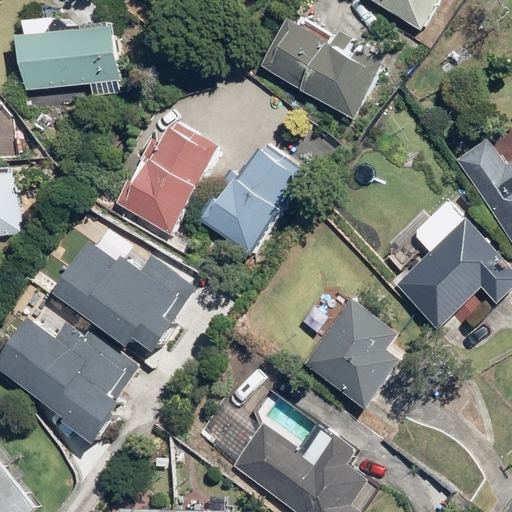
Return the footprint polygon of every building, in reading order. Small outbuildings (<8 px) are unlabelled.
[(384,0),(437,31),(455,0),(384,0)] [(343,31),(306,8),(273,63),(366,120),(402,60),(346,26),(343,31)] [(135,92),(132,19),(97,20),(97,25),(34,27),(36,87),(98,85),(98,93),(135,92)] [(175,145),(158,136),(124,200),(183,232),(232,142),(189,118),(175,145)] [(511,125),(465,159),(511,226),(511,125)] [(265,254),(325,168),(280,136),(253,174),(240,165),(230,180),(242,188),(237,194),(233,191),(214,218),(265,254)] [(0,237),(33,236),(31,171),(0,172),(0,237)] [(511,248),(458,197),(422,234),(438,249),(404,284),(450,328),(494,283),(511,300),(511,248)] [(137,258),(110,237),(70,292),(144,346),(150,338),(172,354),(195,322),(183,314),(205,284),(163,253),(156,263),(141,252),(137,258)] [(357,306),(334,289),(307,327),(326,341),(312,361),(379,408),(416,356),(403,347),(414,332),(364,296),(357,306)] [(48,312),(9,364),(78,416),(76,419),(108,443),(140,400),(129,392),(151,364),(82,312),(69,328),(48,312)] [(242,461),(239,466),(308,511),(377,511),(381,507),(378,505),(394,481),(364,461),(374,446),(331,417),(312,447),(234,395),(206,437),(242,461)] [(0,437),(0,511),(42,511),(54,502),(0,437)] [(222,511),(223,504),(196,502),(196,510),(190,510),(127,506),(126,511),(120,511),(222,511)]
